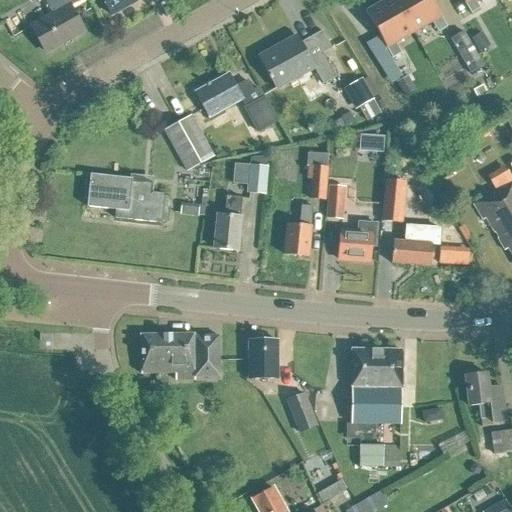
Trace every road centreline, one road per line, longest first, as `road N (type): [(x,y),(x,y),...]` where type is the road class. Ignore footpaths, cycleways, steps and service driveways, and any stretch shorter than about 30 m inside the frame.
road 1 (tertiary): [(101,289),(335,317),(511,322)]
road 2 (unclassified): [(181,511),(105,389),(101,289)]
road 3 (residential): [(42,111),(238,0)]
road 4 (unclassified): [(10,277),(13,201),(25,140),(42,111)]
